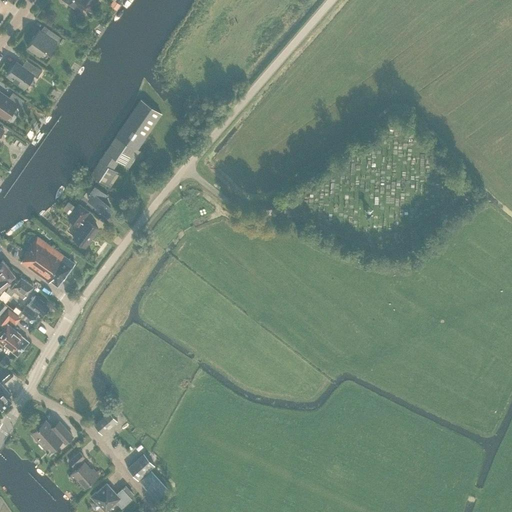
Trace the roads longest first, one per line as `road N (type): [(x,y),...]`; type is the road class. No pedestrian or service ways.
road 1 (tertiary): [(76,305),(331,0)]
road 2 (residential): [(26,391),(77,418),(153,504)]
